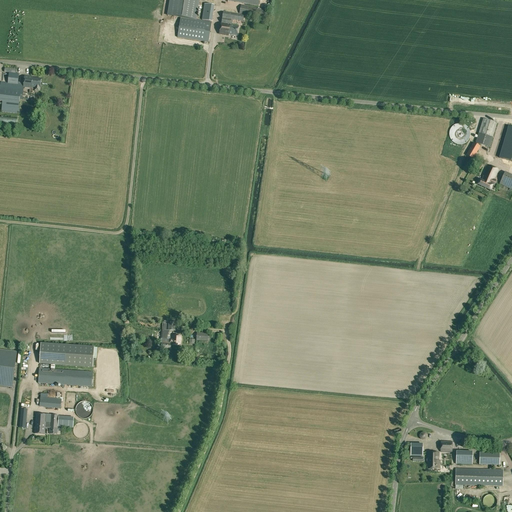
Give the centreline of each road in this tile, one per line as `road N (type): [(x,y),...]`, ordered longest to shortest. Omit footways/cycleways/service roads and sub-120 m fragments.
road 1 (unclassified): [(511,117),(0,61)]
road 2 (unknown): [(0,219),(123,229),(143,78)]
road 3 (unclassified): [(410,420),(511,259)]
